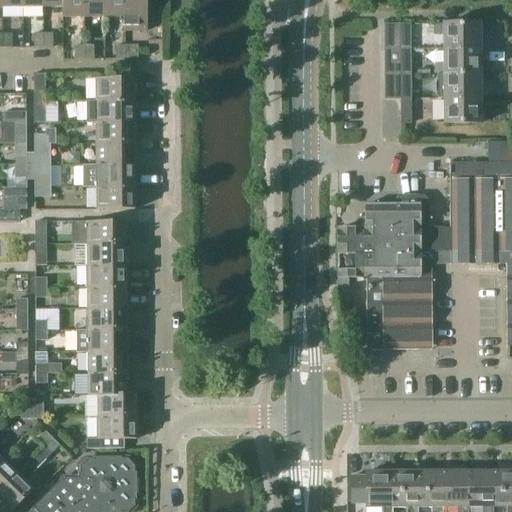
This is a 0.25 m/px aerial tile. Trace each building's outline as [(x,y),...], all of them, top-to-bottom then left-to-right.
[(62,17),(83,17),(83,0),(62,0),(62,7),(62,17)] [(83,0),(83,17),(102,17),(102,0),(83,0)] [(102,0),(102,17),(123,17),(122,0),(102,0)] [(122,0),(123,17),(123,30),(147,30),(146,0),(122,0)] [(461,48),(479,48),(479,23),(434,23),(434,35),(443,34),(443,48),(461,48)] [(384,49),(400,49),(410,49),(410,24),(384,24),(384,49)] [(2,33),(2,47),(12,47),(12,33),(2,33)] [(34,33),(34,47),(43,47),(43,33),(34,33)] [(53,47),(53,33),(43,33),(43,47),(53,47)] [(76,60),(85,60),(85,46),(76,46),(76,60)] [(95,60),(95,46),(85,46),(85,60),(95,60)] [(125,53),(125,46),(116,46),(116,60),(125,60),(125,53)] [(461,48),(443,48),(443,74),(479,73),(479,48),(461,48)] [(385,74),(400,74),(410,74),(410,49),(400,49),(384,49),(385,74)] [(34,74),(34,94),(34,100),(45,100),(45,73),(34,74)] [(479,73),(443,74),(443,98),(479,98),(479,73)] [(385,99),(400,99),(411,98),(410,74),(400,74),(385,74),(385,99)] [(96,100),(134,99),(134,78),(96,78),(96,100)] [(411,98),(400,99),(401,123),(411,123),(411,98)] [(479,98),(443,98),(443,123),(479,122),(479,98)] [(86,122),(96,122),(96,121),(134,121),(134,99),(96,100),(96,101),(85,101),(86,122)] [(45,100),(34,100),(34,109),(45,109),(45,100)] [(25,113),(1,113),(2,122),(14,122),(25,122),(25,113)] [(97,143),(134,142),(134,121),(96,121),(96,122),(97,143)] [(14,144),(26,144),(25,122),(14,122),(14,144)] [(44,134),(33,135),(33,143),(44,143),(44,134)] [(134,142),(97,143),(97,165),(134,165),(134,142)] [(33,154),(44,154),(44,143),(33,143),(33,154)] [(14,166),(26,166),(26,144),(14,144),(14,166)] [(511,162),(449,163),(449,200),(449,227),(449,229),(449,252),(449,264),(450,265),(506,264),(507,348),(511,348),(511,162)] [(82,188),(97,188),(97,186),(134,186),(134,165),(97,165),(97,166),(82,166),(82,188)] [(14,187),(26,187),(26,166),(14,166),(14,187)] [(35,187),(45,187),(45,178),(34,178),(35,187)] [(97,209),(134,209),(134,186),(97,186),(97,188),(97,209)] [(14,188),(2,188),(2,200),(15,200),(15,209),(26,209),(26,187),(14,187),(14,188)] [(45,187),(35,187),(35,197),(45,197),(45,187)] [(432,264),(449,264),(449,227),(428,227),(428,200),(423,194),(400,195),(397,197),(397,204),(418,204),(419,229),(419,276),(420,349),(432,349),(432,264)] [(364,204),(365,229),(419,229),(418,204),(397,204),(364,204)] [(2,223),(18,223),(19,212),(2,212),(2,223)] [(88,243),(125,242),(125,221),(87,221),(88,243)] [(419,229),(365,229),(337,229),(337,278),(365,278),(365,276),(419,276),(419,229)] [(88,265),(126,265),(125,242),(88,243),(88,265)] [(45,243),(35,243),(35,254),(45,254),(45,243)] [(126,265),(88,265),(88,286),(126,286),(126,265)] [(366,350),(378,350),(420,349),(419,276),(365,276),(365,278),(366,350)] [(35,298),(46,298),(46,286),(35,286),(35,298)] [(88,308),(126,308),(126,286),(88,286),(88,308)] [(16,309),(27,308),(27,299),(16,299),(16,309)] [(16,318),(27,318),(27,308),(16,309),(16,318)] [(88,329),(126,329),(126,308),(88,308),(88,329)] [(27,331),(27,318),(16,318),(16,331),(27,331)] [(45,321),(34,321),(34,329),(45,329),(45,321)] [(34,340),(45,340),(45,329),(34,329),(34,340)] [(88,352),(126,352),(126,329),(88,329),(88,352)] [(26,343),(15,343),(15,352),(26,352),(26,343)] [(15,362),(26,362),(26,352),(15,352),(15,362)] [(88,374),(126,373),(126,352),(88,352),(88,374)] [(36,374),(46,374),(46,365),(36,365),(36,374)] [(126,395),(126,394),(126,373),(88,374),(88,396),(98,396),(98,395),(126,395)] [(46,374),(36,374),(36,383),(46,383),(46,374)] [(98,418),(135,418),(135,394),(126,394),(126,395),(98,395),(98,396),(98,418)] [(21,409),(32,409),(32,400),(21,400),(21,409)] [(32,409),(43,409),(43,400),(32,400),(32,409)] [(32,409),(21,409),(20,418),(32,418),(32,409)] [(43,409),(32,409),(32,418),(43,418),(43,409)] [(124,450),(124,439),(135,439),(135,418),(98,418),(98,450),(124,450)] [(45,446),(53,439),(45,431),(38,439),(45,446)] [(53,439),(45,446),(51,453),(59,445),(53,439)] [(131,511),(135,508),(135,500),(137,500),(137,473),(135,473),(135,466),(127,459),(121,459),(121,457),(94,457),(94,460),(88,460),(81,467),(81,474),(79,474),(79,481),(61,481),(31,511),(131,511)] [(0,491),(17,474),(2,459),(0,461),(0,491)] [(511,511),(511,471),(492,472),(492,508),(506,508),(506,511),(511,511)] [(391,511),(392,508),(392,472),(365,472),(366,508),(380,508),(380,511),(391,511)] [(392,472),(392,508),(406,508),(405,511),(416,511),(416,508),(417,472),(392,472)] [(417,472),(416,508),(431,508),(431,511),(441,511),(441,508),(442,472),(417,472)] [(442,472),(441,508),(457,508),(456,511),(466,511),(467,508),(467,472),(442,472)] [(467,472),(467,508),(482,508),(481,511),(491,511),(492,508),(492,472),(467,472)] [(17,474),(0,491),(0,511),(10,511),(33,490),(17,474)]
